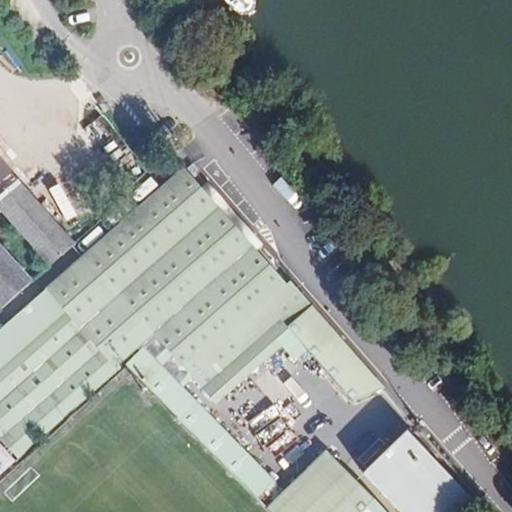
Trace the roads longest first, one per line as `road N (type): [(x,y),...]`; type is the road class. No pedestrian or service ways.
road 1 (unclassified): [(156,72),(424,389)]
road 2 (unclassified): [(424,389),(511,493)]
